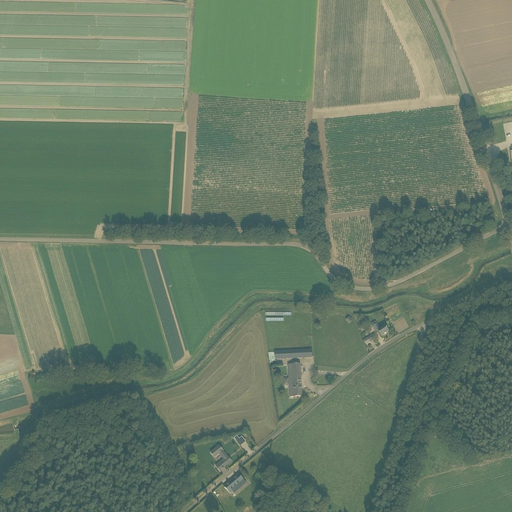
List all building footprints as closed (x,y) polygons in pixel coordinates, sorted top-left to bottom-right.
[(382,337),(389,332),(385,326),(380,329),(375,321),(371,324),(376,332),(378,331),(382,337)] [(366,345),(375,339),(372,335),(363,341),(366,345)] [(288,365),(289,378),(290,385),(290,397),(294,397),(303,397),(301,364),(288,365)] [(223,451),(219,446),(211,453),(215,458),(219,454),(224,459),(224,460),(225,461),(228,458),(228,457),(228,458),(223,451)] [(227,466),(224,462),(223,461),(216,467),(220,472),(227,466)] [(239,475),(224,487),(230,494),(233,491),(233,490),(240,485),(241,487),(246,483),(239,475)] [(221,501),(225,511),(232,511),(236,510),(230,497),(221,501)]
